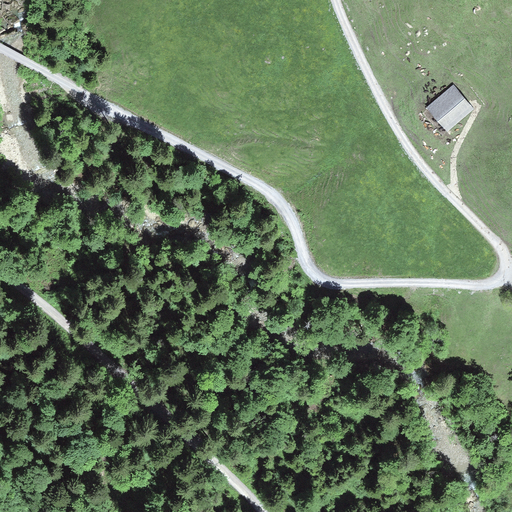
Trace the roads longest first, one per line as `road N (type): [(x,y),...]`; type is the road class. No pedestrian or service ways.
road 1 (track): [(0,41),(42,85),(110,103),(269,177),(288,196),(303,268),(324,281),(489,286),(510,268),(507,256),(397,127),(337,0)]
road 2 (unclassified): [(0,281),(57,336),(204,445),(263,511)]
